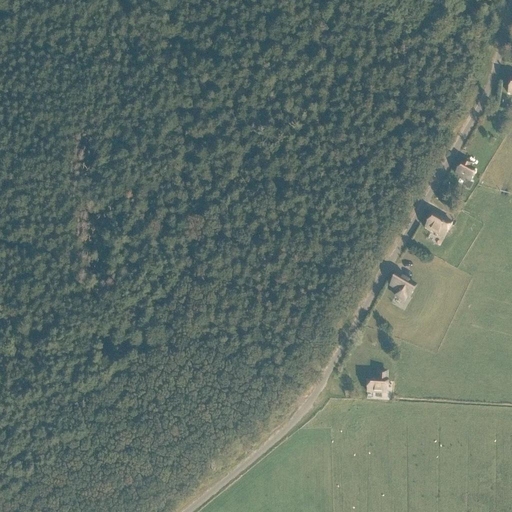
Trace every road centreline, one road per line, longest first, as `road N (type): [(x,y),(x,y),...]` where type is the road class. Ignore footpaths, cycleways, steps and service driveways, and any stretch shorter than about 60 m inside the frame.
road 1 (unclassified): [(180,511),(286,424),(322,382),(485,89),(511,3)]
road 2 (unknown): [(303,408),(233,292),(327,110),(333,68),(293,0)]
